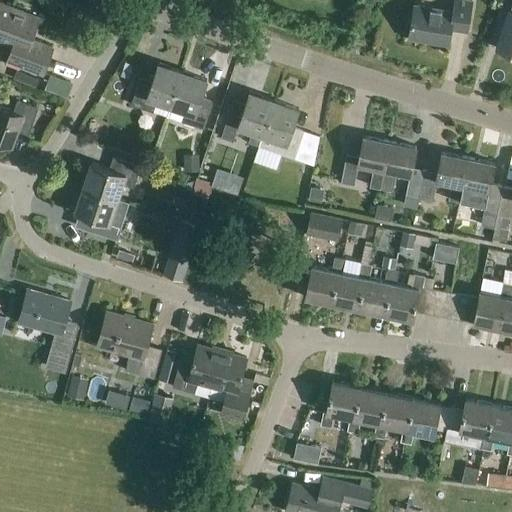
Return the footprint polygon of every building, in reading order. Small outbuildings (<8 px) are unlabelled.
[(469,32),(474,3),(456,0),(454,12),(416,6),(410,38),(450,45),(453,29),(469,32)] [(44,75),(54,49),(31,41),(40,17),(0,2),(0,39),(15,45),(8,62),(44,75)] [(511,53),(511,5),(498,48),(511,53)] [(124,64),(121,74),(129,77),(132,67),(124,64)] [(142,77),(133,105),(169,116),(184,72),(159,64),(153,81),(142,77)] [(43,91),(47,81),(20,71),(16,81),(43,91)] [(184,72),(169,116),(206,128),(215,100),(202,97),(208,80),(184,72)] [(264,134),(275,100),(251,92),(247,103),(236,99),(223,137),(234,141),(240,126),(253,131),(249,143),(260,146),(264,134)] [(264,134),(260,146),(274,151),(293,158),(304,130),(294,127),(300,109),(275,100),(264,134)] [(0,143),(12,148),(18,132),(30,136),(40,108),(19,101),(15,112),(0,106),(0,143)] [(89,121),(89,137),(99,137),(99,121),(89,121)] [(384,170),(390,141),(363,136),(358,158),(347,156),(341,183),(355,186),(360,165),(374,168),(370,186),(380,188),(384,170)] [(405,196),(419,199),(425,172),(411,169),(416,147),(390,141),(384,170),(410,176),(405,196)] [(460,202),(463,186),(469,158),(442,152),(438,174),(425,172),(419,199),(433,202),(437,180),(452,183),(449,199),(460,202)] [(199,153),(184,154),(184,170),(199,170),(199,153)] [(302,153),(299,160),(314,165),(315,157),(302,153)] [(85,188),(121,199),(125,185),(136,188),(143,166),(115,157),(112,169),(93,163),(85,188)] [(492,240),(504,187),(491,185),(495,163),(469,158),(463,186),(489,191),(481,229),(476,228),(475,237),(492,240)] [(204,180),(200,196),(208,198),(212,182),(204,180)] [(511,188),(504,187),(492,240),(507,243),(511,217),(511,188)] [(78,210),(77,213),(78,213),(82,214),(83,215),(82,219),(83,219),(80,228),(91,231),(120,240),(120,238),(124,228),(124,227),(118,225),(113,224),(115,217),(117,210),(123,211),(128,213),(132,203),(121,199),(85,188),(78,210)] [(338,242),(343,221),(312,215),(307,235),(338,242)] [(351,221),(348,233),(361,235),(364,224),(351,221)] [(182,222),(166,274),(181,279),(198,227),(182,222)] [(383,243),(374,242),(371,261),(382,263),(384,245),(401,247),(403,229),(385,227),(383,243)] [(456,262),(459,246),(436,241),(432,258),(456,262)] [(369,264),(372,247),(365,245),(362,262),(369,264)] [(511,272),(511,251),(503,250),(501,271),(511,272)] [(384,256),(382,267),(389,269),(396,270),(398,259),(384,256)] [(340,272),(343,273),(346,260),(336,258),(333,271),(313,267),(306,298),(334,304),(340,272)] [(367,277),(370,278),(373,265),(362,263),(360,276),(343,273),(340,272),(334,304),(360,309),(367,277)] [(360,309),(387,315),(393,283),(396,284),(399,271),(396,270),(389,269),(386,281),(370,278),(367,277),(360,309)] [(424,286),(426,278),(426,276),(416,274),(413,287),(396,284),(393,283),(387,315),(414,320),(416,310),(421,285),(424,286)] [(481,291),(480,297),(475,323),(511,330),(511,284),(504,283),(502,296),(481,291)] [(433,288),(424,286),(421,285),(416,310),(428,313),(433,288)] [(439,315),(445,290),(433,288),(428,313),(439,315)] [(73,352),(80,325),(67,322),(72,301),(29,289),(20,322),(57,332),(53,346),(73,352)] [(451,318),(456,293),(445,290),(439,315),(451,318)] [(463,320),(468,295),(456,293),(451,318),(463,320)] [(475,323),(480,297),(468,295),(463,320),(475,323)] [(155,378),(163,349),(149,345),(154,324),(108,311),(99,346),(130,355),(126,370),(155,378)] [(214,386),(224,351),(198,344),(194,362),(181,359),(174,387),(196,394),(199,382),(214,386)] [(224,351),(214,386),(228,390),(224,401),(230,403),(226,415),(244,420),(256,379),(244,376),(249,358),(224,351)] [(67,396),(84,400),(89,381),(73,376),(67,396)] [(354,418),(361,387),(334,381),(327,412),(324,412),(321,425),(332,427),(335,414),(351,417),(354,418)] [(381,424),(387,392),(361,387),(354,418),(351,417),(348,430),(358,433),(361,420),(378,423),(381,424)] [(407,429),(414,398),(387,392),(381,424),(378,423),(375,436),(385,438),(388,425),(405,429),(407,429)] [(436,429),(441,405),(441,403),(414,398),(407,429),(405,429),(402,442),(412,444),(415,431),(434,435),(436,429)] [(488,437),(494,405),(466,399),(464,409),(459,434),(447,431),(446,431),(443,448),(454,450),(455,443),(466,445),(468,433),(484,436),(488,437)] [(159,401),(155,419),(166,421),(170,404),(159,401)] [(447,431),(453,407),(441,405),(436,429),(446,431),(447,431)] [(511,441),(511,408),(494,405),(488,437),(484,436),(482,449),(492,451),(495,438),(511,441)] [(459,434),(464,409),(453,407),(447,431),(459,434)] [(298,445),(295,458),(304,460),(307,447),(298,445)] [(488,486),(505,489),(507,476),(489,474),(488,486)] [(370,505),(374,489),(333,478),(330,491),(293,481),(285,511),(287,511),(338,511),(342,498),(370,505)]
